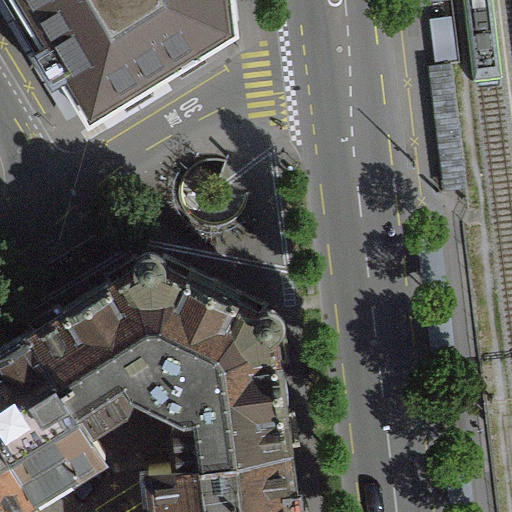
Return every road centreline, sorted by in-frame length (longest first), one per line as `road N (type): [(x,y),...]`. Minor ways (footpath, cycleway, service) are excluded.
road 1 (secondary): [(394,511),(336,65)]
road 2 (residential): [(336,65),(232,96),(111,177),(74,224)]
road 3 (residential): [(0,102),(74,224)]
